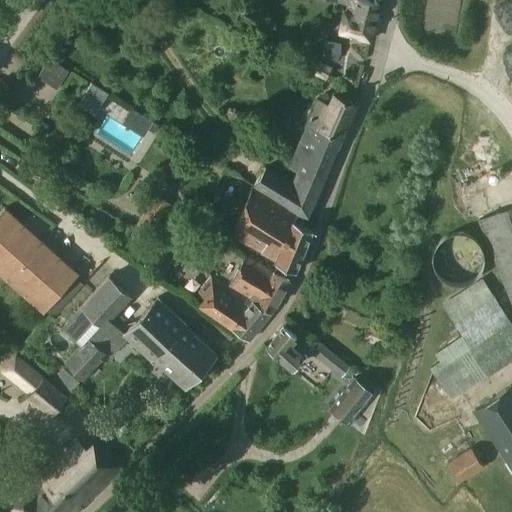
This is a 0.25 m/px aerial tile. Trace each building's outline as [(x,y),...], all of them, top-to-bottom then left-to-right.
[(380,4),(362,0),(336,0),(336,2),(347,5),(339,33),(370,41),(372,34),(380,4)] [(323,54),(339,59),(344,43),(329,37),(323,54)] [(331,68),(319,61),(315,74),(326,78),(331,68)] [(39,77),(35,89),(49,94),(53,82),(39,77)] [(307,219),(308,216),(332,163),(356,105),(334,95),(329,104),(317,99),(299,141),(300,142),(290,168),(296,171),(291,184),(266,168),(255,186),(307,219)] [(122,123),(144,136),(148,129),(154,133),(159,125),(131,108),(122,123)] [(15,167),(37,180),(43,184),(49,175),(21,158),(15,167)] [(295,271),(313,230),(294,222),(298,214),(254,186),(231,236),(275,263),(295,271)] [(136,251),(170,203),(159,195),(124,242),(136,251)] [(511,206),(478,220),(511,305),(511,206)] [(0,271),(43,310),(78,272),(6,207),(0,213),(0,271)] [(432,256),(432,258),(432,260),(432,262),(433,264),(433,267),(434,269),(435,271),(437,273),(438,275),(439,276),(441,278),(443,279),(445,280),(449,282),(451,283),(453,284),(456,284),(458,284),(460,284),(462,284),(467,282),(469,282),(471,280),(473,279),(475,278),(476,276),(478,275),(479,273),(480,271),(481,269),(482,267),(483,265),(483,262),(484,260),(484,258),(484,256),(483,253),(483,251),(482,249),(481,247),(480,245),(479,243),(478,241),(476,240),(474,238),(473,237),(471,236),(469,235),(467,234),(464,233),(462,233),(460,232),(458,232),(453,233),(451,233),(449,234),(445,236),(443,237),(441,238),(440,240),(438,241),(437,243),(436,245),(435,247),(434,249),(433,251),(433,253),(432,256)] [(271,311),(289,281),(275,272),(246,254),(229,284),(257,303),(271,311)] [(248,341),(270,313),(253,301),(212,274),(198,291),(205,297),(198,306),(231,329),(232,329),(248,341)] [(132,296),(108,275),(62,326),(80,343),(63,360),(84,379),(125,334),(124,332),(110,319),(132,296)] [(450,398),(487,373),(488,374),(511,358),(511,322),(482,277),(442,304),(462,335),(434,353),(440,361),(430,367),(450,398)] [(158,297),(124,332),(125,334),(151,359),(153,358),(185,388),(216,355),(185,325),(186,323),(158,297)] [(366,332),(386,341),(392,329),(371,319),(369,323),(366,330),(366,332)] [(290,345),(297,337),(284,326),(267,347),(293,369),(303,355),(290,345)] [(308,350),(341,377),(350,366),(317,340),(308,350)] [(68,395),(13,352),(0,368),(0,369),(30,392),(26,399),(51,418),(68,395)] [(52,380),(69,395),(80,381),(63,367),(52,380)] [(330,410),(349,425),(374,393),(355,378),(330,410)] [(475,410),(511,465),(511,387),(511,386),(475,410)] [(9,505),(16,511),(55,511),(62,506),(67,511),(72,511),(111,473),(122,462),(105,445),(97,445),(90,438),(83,445),(76,438),(9,505)] [(471,446),(446,462),(459,482),(484,466),(471,446)]
